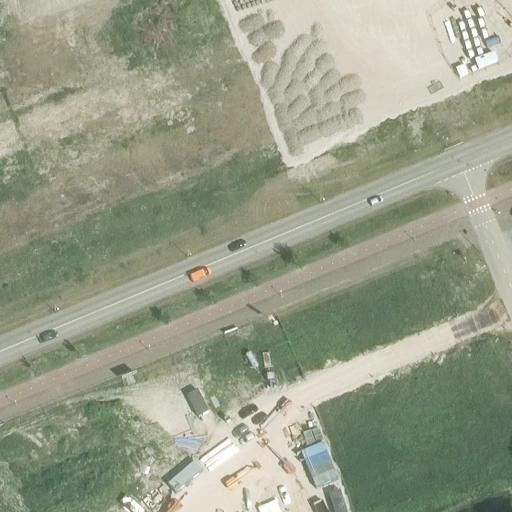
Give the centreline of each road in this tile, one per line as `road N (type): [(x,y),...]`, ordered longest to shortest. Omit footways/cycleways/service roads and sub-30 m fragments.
road 1 (tertiary): [(457,159),(0,352)]
road 2 (unclassified): [(457,159),(511,293)]
